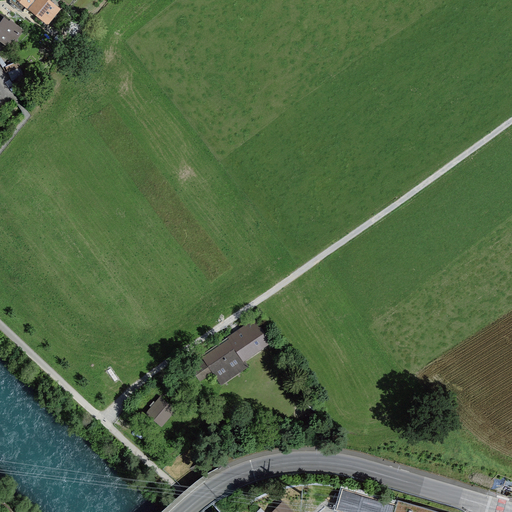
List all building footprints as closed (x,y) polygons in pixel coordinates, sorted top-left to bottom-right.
[(46,27),(60,11),(47,0),(28,0),(23,7),(46,27)] [(0,46),(5,51),(22,32),(0,12),(0,46)] [(241,356),(268,338),(255,320),(229,338),(230,340),(204,358),(205,361),(193,369),(200,380),(212,371),(219,380),(245,362),(241,356)] [(161,424),(174,409),(161,398),(148,413),(161,424)] [(393,511),(461,511),(398,494),(393,511)] [(298,511),(283,495),(268,509),(261,502),(250,511),(298,511)]
